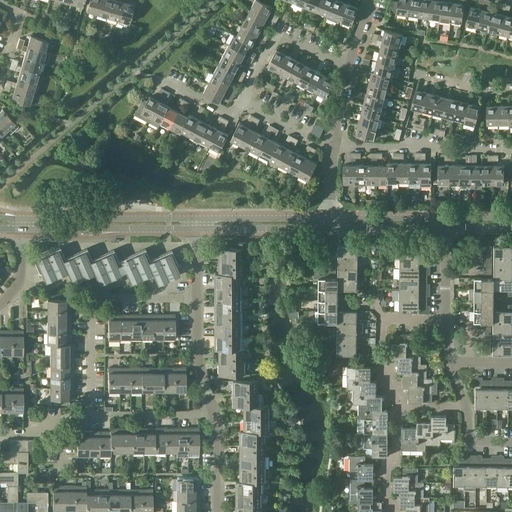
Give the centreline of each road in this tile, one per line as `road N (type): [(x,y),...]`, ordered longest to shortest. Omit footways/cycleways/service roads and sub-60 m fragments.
road 1 (residential): [(91,415),(91,310),(106,297),(197,297)]
road 2 (residential): [(511,150),(334,146)]
road 3 (tertiary): [(22,229),(199,228)]
road 4 (tertiary): [(199,219),(23,219)]
road 5 (tertiary): [(330,218),(199,219)]
road 6 (tertiary): [(199,228),(330,228)]
road 7 (residential): [(91,415),(213,410)]
